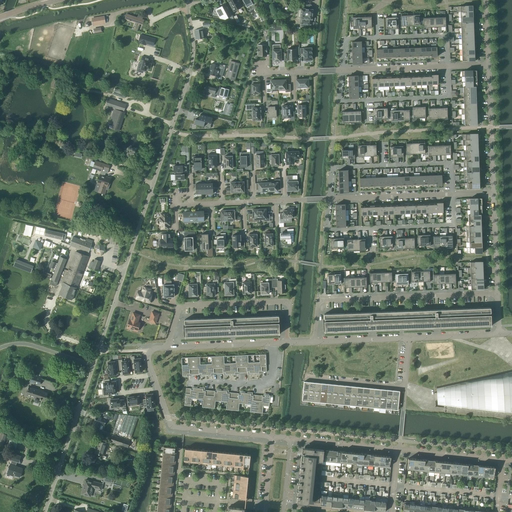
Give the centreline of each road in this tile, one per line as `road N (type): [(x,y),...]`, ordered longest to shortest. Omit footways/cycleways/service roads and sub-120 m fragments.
road 1 (unclassified): [(44,511),(190,73),(188,0)]
road 2 (residential): [(497,293),(320,300),(313,342)]
road 3 (residential): [(286,342),(287,303),(185,305),(167,348)]
road 4 (residential): [(327,199),(174,204)]
road 5 (unclassified): [(157,389),(174,427),(272,436)]
road 6 (residential): [(487,65),(493,192)]
road 7 (residential): [(452,193),(327,199)]
